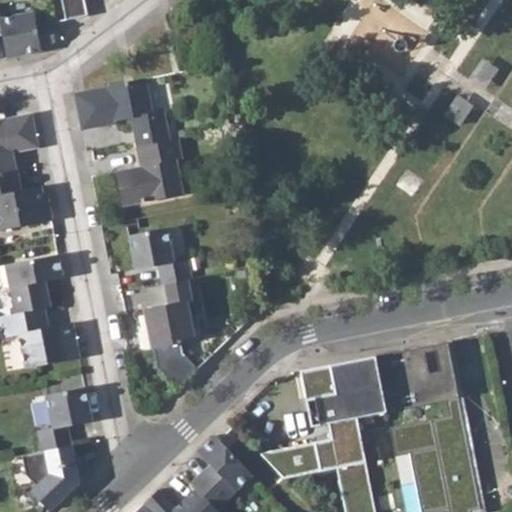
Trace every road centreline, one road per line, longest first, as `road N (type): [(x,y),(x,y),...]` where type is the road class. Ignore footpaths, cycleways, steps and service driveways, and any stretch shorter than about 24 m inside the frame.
road 1 (residential): [(511,290),(279,343),(126,480)]
road 2 (residential): [(44,75),(126,480)]
road 3 (residential): [(146,0),(44,75)]
